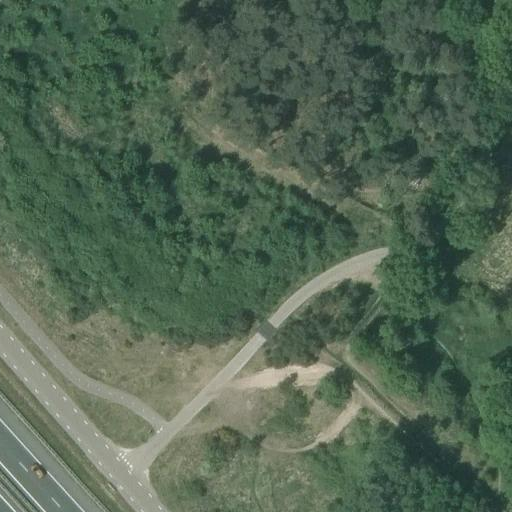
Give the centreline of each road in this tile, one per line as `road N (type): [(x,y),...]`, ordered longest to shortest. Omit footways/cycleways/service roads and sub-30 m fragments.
road 1 (unclassified): [(511,106),(435,237),(310,285),(164,436),(116,473)]
road 2 (tertiary): [(116,473),(0,339)]
